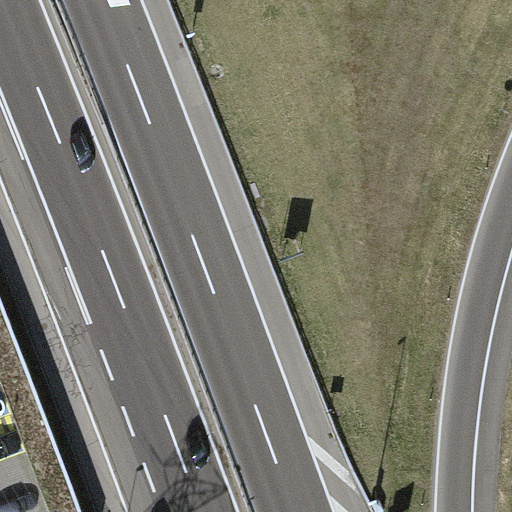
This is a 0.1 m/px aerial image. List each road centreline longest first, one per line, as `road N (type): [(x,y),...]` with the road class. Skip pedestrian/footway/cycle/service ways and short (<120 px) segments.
road 1 (motorway): [(0,0),(199,511)]
road 2 (motorway): [(297,511),(106,0)]
road 3 (motorway): [(458,511),(466,397),(511,203)]
